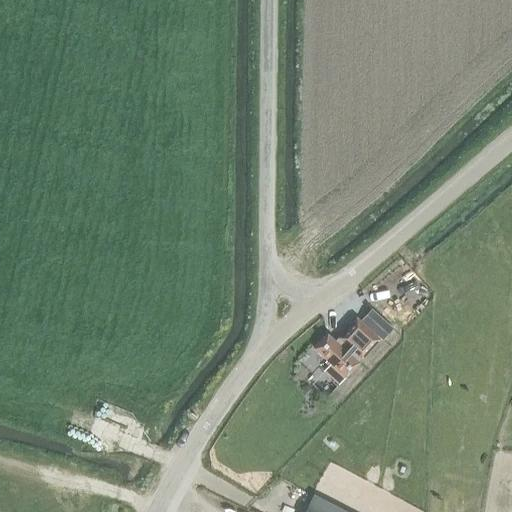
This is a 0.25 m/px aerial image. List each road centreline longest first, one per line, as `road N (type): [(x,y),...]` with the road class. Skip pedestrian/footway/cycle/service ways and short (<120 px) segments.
road 1 (tertiary): [(266,266),(269,0)]
road 2 (tertiary): [(321,298),(511,137)]
road 3 (tertiary): [(156,511),(206,424),(258,356)]
